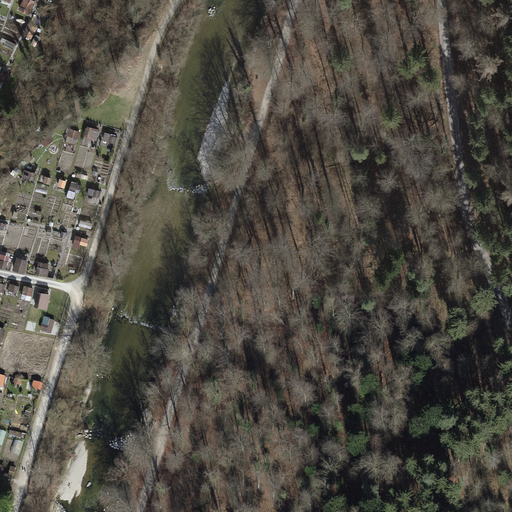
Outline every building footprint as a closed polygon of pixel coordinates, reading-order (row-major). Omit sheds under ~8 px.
[(31,12),(36,2),(32,0),(23,0),(20,7),(31,12)] [(9,75),(1,72),(0,75),(0,80),(6,83),(9,75)] [(84,132),(71,129),(69,137),(82,140),(84,132)] [(102,133),(88,129),(86,136),(100,139),(102,133)] [(120,136),(107,133),(105,142),(117,145),(120,136)] [(69,183),(61,181),(58,193),(66,195),(69,183)] [(83,185),(74,183),(71,194),(80,196),(83,185)] [(103,192),(91,189),(90,196),(101,199),(103,192)] [(0,260),(0,268),(8,270),(11,258),(1,256),(0,260)] [(30,260),(19,258),(16,272),(26,274),(30,260)] [(50,265),(42,263),(40,275),(47,277),(50,265)] [(68,272),(61,270),(59,279),(65,281),(68,272)] [(34,289),(25,286),(23,296),(32,298),(34,289)] [(51,295),(40,292),(36,307),(47,310),(51,295)] [(32,338),(23,336),(21,347),(29,349),(32,338)] [(4,362),(3,370),(16,373),(18,365),(4,362)] [(44,386),(28,382),(26,387),(42,392),(44,386)] [(35,409),(28,406),(24,414),(32,417),(35,409)] [(12,432),(10,439),(25,442),(26,435),(12,432)]
